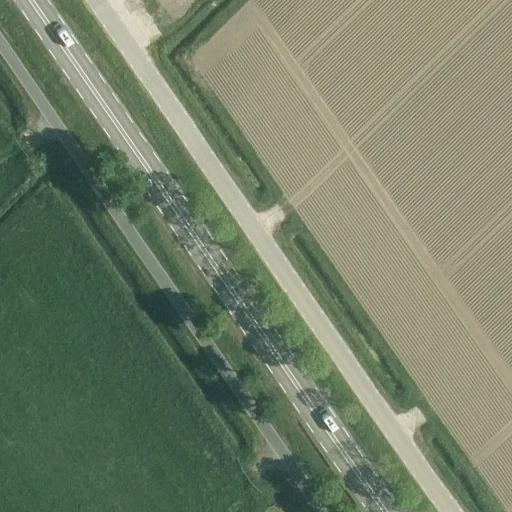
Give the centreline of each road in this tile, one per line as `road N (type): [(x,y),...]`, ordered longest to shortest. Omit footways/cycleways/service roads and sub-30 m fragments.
road 1 (primary): [(383,511),(28,0)]
road 2 (unclassified): [(447,511),(95,0)]
